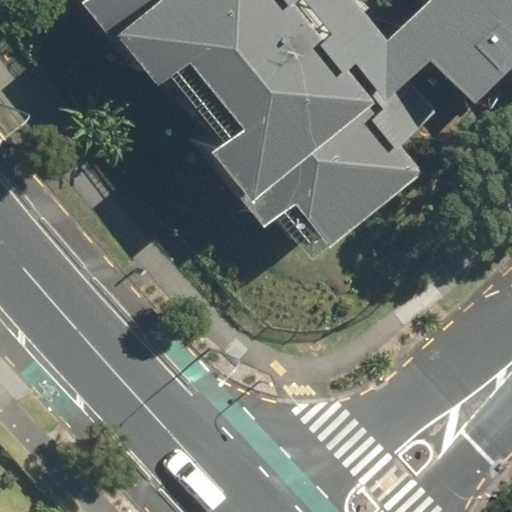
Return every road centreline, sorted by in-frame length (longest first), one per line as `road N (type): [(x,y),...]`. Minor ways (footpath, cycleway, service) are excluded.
road 1 (secondary): [(241,511),(0,241)]
road 2 (tertiary): [(353,511),(511,362)]
